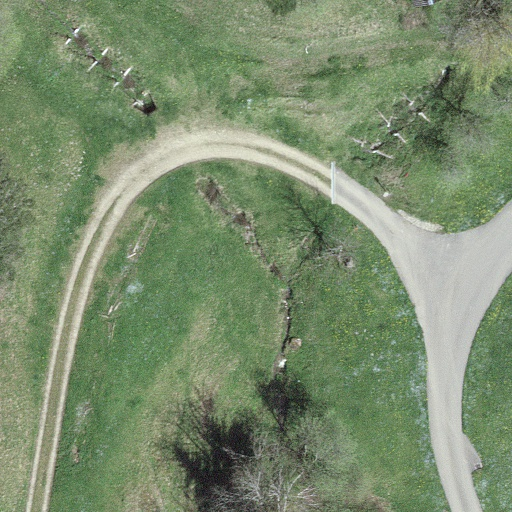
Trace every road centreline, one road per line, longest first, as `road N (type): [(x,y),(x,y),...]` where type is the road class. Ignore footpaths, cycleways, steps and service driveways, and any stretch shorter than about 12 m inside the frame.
road 1 (track): [(461,268),(311,168),(216,142),(176,146),(97,227),(75,269),(56,335),(33,511)]
road 2 (track): [(176,146),(268,79),(329,60),(399,50),(511,54)]
